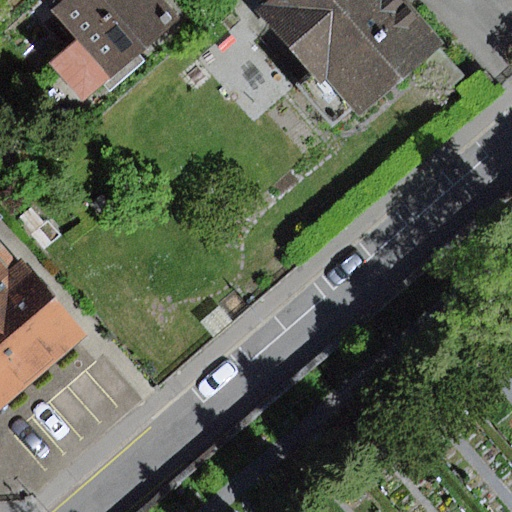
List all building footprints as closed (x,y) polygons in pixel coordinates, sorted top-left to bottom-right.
[(181,20),(163,0),(66,0),(53,12),(78,42),(110,80),(181,20)] [(408,0),(278,0),(264,13),(312,67),(295,83),(335,127),(356,108),(366,119),(421,70),(442,51),(449,45),(408,0)] [(110,80),(78,42),(50,65),(82,103),(110,80)] [(464,76),(442,51),(421,70),(443,94),(464,76)] [(0,255),(0,415),(91,337),(22,258),(11,268),(0,255)]
